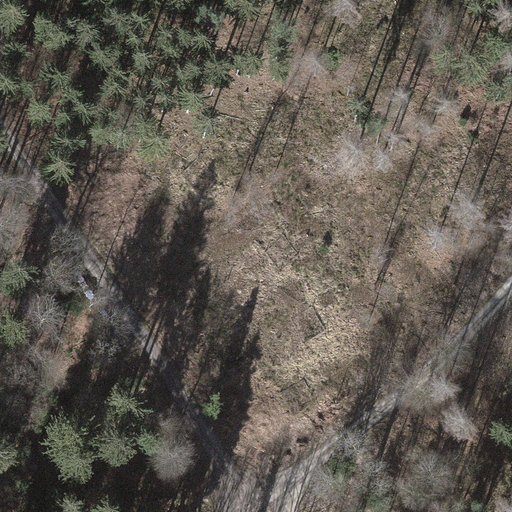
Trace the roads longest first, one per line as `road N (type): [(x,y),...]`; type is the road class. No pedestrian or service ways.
road 1 (track): [(275,488),(0,64)]
road 2 (track): [(511,265),(275,488)]
